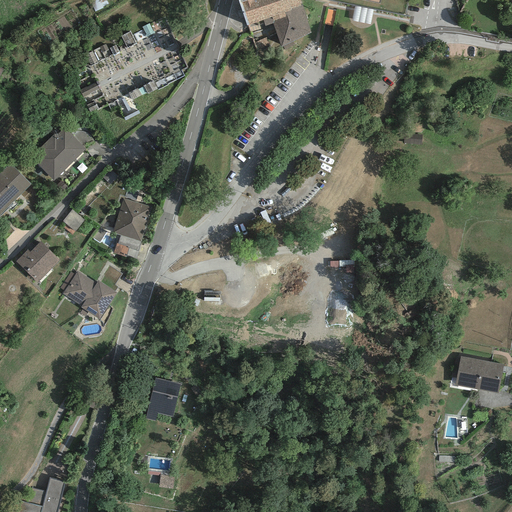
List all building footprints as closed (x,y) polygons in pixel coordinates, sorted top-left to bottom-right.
[(242,0),(241,0),(239,1),(243,13),(247,25),(262,20),(265,26),(272,23),(287,18),(285,12),(302,6),(300,0),(242,0)] [(408,0),(323,0),(405,15),(408,0)] [(287,18),(272,23),(281,47),(310,32),(302,6),(285,12),(287,18)] [(85,149),(64,128),(56,136),(54,134),(31,158),(55,181),(85,149)] [(0,214),(31,184),(10,163),(0,173),(0,214)] [(148,206),(123,198),(112,233),(120,235),(140,241),(146,221),(144,220),(148,206)] [(85,220),(71,209),(62,222),(76,232),(85,220)] [(107,232),(99,227),(92,238),(100,243),(107,232)] [(141,242),(140,241),(120,235),(117,243),(128,246),(127,248),(129,248),(138,251),(141,242)] [(59,260),(40,241),(29,252),(27,250),(15,262),(37,283),(59,260)] [(127,248),(128,246),(117,243),(116,243),(113,253),(126,257),(129,248),(127,248)] [(96,284),(77,271),(75,275),(64,291),(62,294),(82,306),(81,308),(99,320),(117,293),(98,281),(96,284)] [(64,291),(75,275),(70,272),(60,288),(64,291)] [(503,365),(460,357),(454,389),(498,397),(503,365)] [(180,384),(155,378),(145,419),(155,421),(157,413),(172,416),(180,384)] [(57,511),(65,482),(49,478),(46,492),(24,487),(20,501),(18,501),(15,511),(57,511)]
